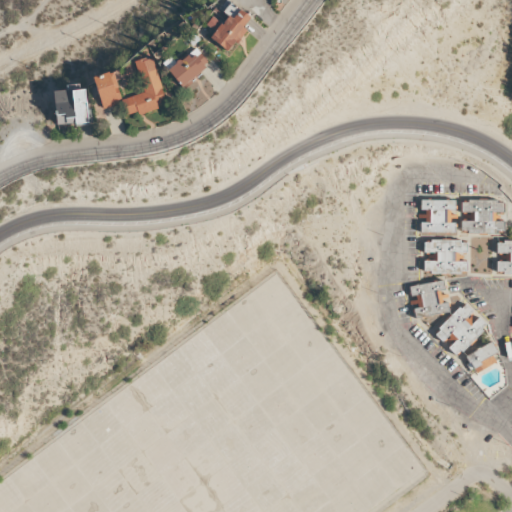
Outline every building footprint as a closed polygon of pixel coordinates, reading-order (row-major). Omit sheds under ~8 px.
[(229,52),(245,29),(242,27),(250,16),(226,0),(225,0),(219,9),(227,15),(210,39),(229,52)] [(214,13),(206,24),(215,31),(223,20),(214,13)] [(180,86),(209,67),(197,49),(168,68),(180,86)] [(144,92),(124,98),(129,114),(138,111),(138,113),(166,106),(152,56),(136,61),(144,92)] [(103,109),(122,103),(112,71),(92,77),(103,109)] [(53,91),(56,125),(88,122),(84,88),(53,91)] [(456,200),(420,200),(419,232),(455,233),(456,200)] [(503,233),(504,201),(461,200),(460,211),(473,211),(473,221),(461,220),(460,232),(503,233)] [(423,242),(430,242),(430,240),(459,240),(459,242),(466,242),(466,252),(454,252),(454,261),(466,261),(466,271),(459,270),(459,273),(430,273),(430,270),(423,270),(423,260),(436,260),(435,252),(423,252),(423,242)] [(496,273),(511,273),(511,241),(496,241),(496,273)] [(409,285),(413,317),(448,313),(444,281),(409,285)] [(434,333),(445,345),(456,356),(487,326),(478,317),(470,325),(464,319),(472,311),(464,303),(434,333)] [(465,356),(475,373),(496,361),(492,355),(497,352),(491,341),(465,356)]
